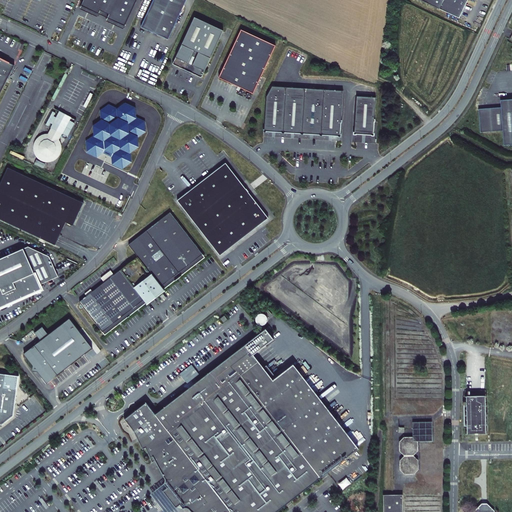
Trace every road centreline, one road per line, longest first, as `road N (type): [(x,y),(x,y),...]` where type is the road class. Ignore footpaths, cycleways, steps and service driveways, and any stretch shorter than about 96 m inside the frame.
road 1 (tertiary): [(0,472),(283,252),(306,247)]
road 2 (tertiary): [(288,226),(281,241),(0,459)]
road 3 (unclassified): [(0,337),(109,245),(180,107)]
road 4 (tertiary): [(343,218),(353,198),(456,114),(511,2)]
road 5 (tertiary): [(502,0),(441,116),(347,190),(326,195)]
road 6 (unclassified): [(180,107),(0,22)]
road 7 (unclassified): [(446,343),(419,304),(369,280),(333,242)]
road 8 (unclassified): [(284,185),(180,107)]
